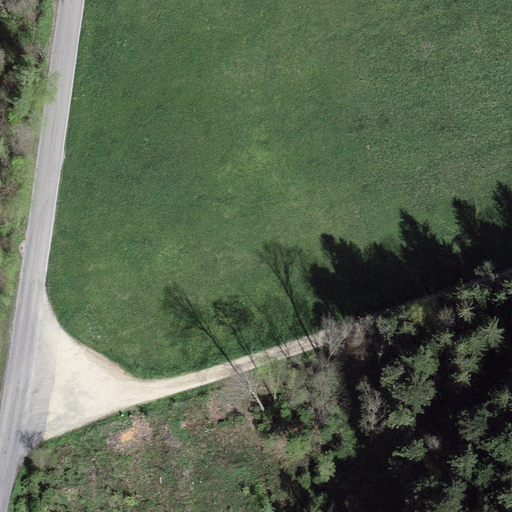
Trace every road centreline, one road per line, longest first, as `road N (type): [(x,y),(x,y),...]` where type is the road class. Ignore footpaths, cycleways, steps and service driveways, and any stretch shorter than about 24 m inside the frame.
road 1 (track): [(511,279),(166,387),(16,383)]
road 2 (unclassified): [(0,465),(73,0)]
